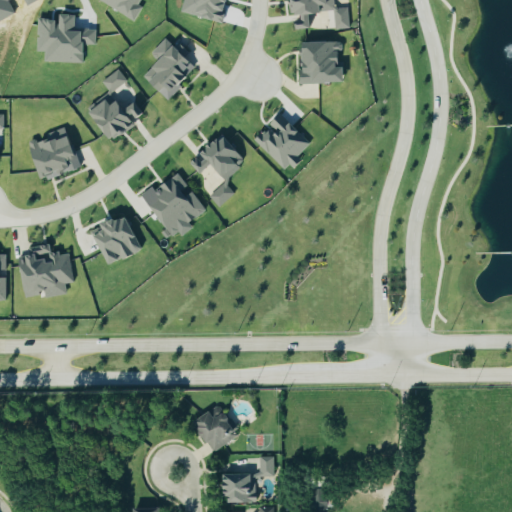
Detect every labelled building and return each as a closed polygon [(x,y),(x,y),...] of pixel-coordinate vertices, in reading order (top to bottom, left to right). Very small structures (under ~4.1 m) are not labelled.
[(352,27),(351,7),(337,8),(335,0),(294,0),(296,14),(298,14),(299,31),(352,27)] [(146,77),(170,100),(200,68),(186,56),(191,51),(181,42),(177,47),(168,38),(153,54),(161,61),(146,77)] [(348,83),(347,68),(343,68),(342,42),(304,43),(305,84),(348,83)] [(104,82),(113,94),(130,81),(121,69),(104,82)] [(114,143),(139,125),(137,122),(147,115),(139,103),(127,111),(120,101),(113,106),(106,97),(90,109),(114,143)] [(260,141),(294,173),(305,161),(300,156),(313,143),(283,115),(273,125),(275,126),(260,141)] [(83,169),(69,129),(40,139),(31,142),(45,181),(83,169)] [(144,195),(176,239),(194,227),(192,223),(209,211),(182,174),(158,191),(155,186),(144,195)] [(94,233),(114,267),(146,248),(126,214),(94,233)] [(76,282),(72,252),(55,254),(53,245),(31,248),(32,255),(22,257),(27,296),(46,294),(47,298),(69,295),(67,284),(76,282)] [(0,299),(9,300),(9,275),(9,255),(0,254),(0,299)] [(196,422),(216,451),(243,432),(223,403),(196,422)] [(228,473),(228,502),(258,502),(258,476),(276,476),(276,456),(261,456),(262,473),(228,473)] [(317,511),(329,511),(330,488),(318,488),(317,511)]
